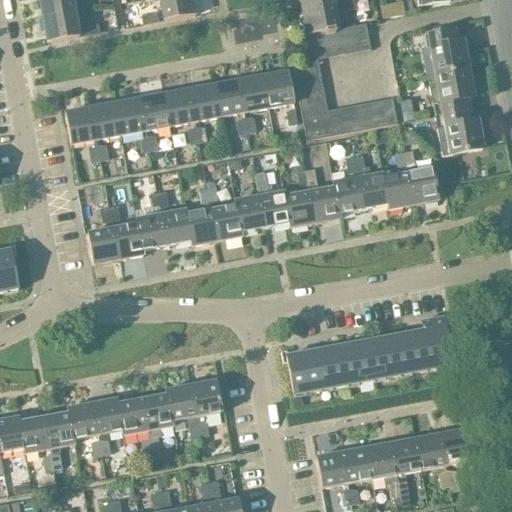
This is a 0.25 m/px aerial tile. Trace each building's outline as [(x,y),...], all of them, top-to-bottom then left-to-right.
[(37,0),(41,20),(74,14),(71,0),(37,0)] [(158,0),(163,23),(195,17),(191,0),(158,0)] [(338,5),(354,2),(353,0),(298,0),(301,13),(333,6),(338,5)] [(449,0),(415,0),(417,9),(450,3),(449,0)] [(354,2),(338,5),(342,14),(355,11),(354,2)] [(306,37),(309,37),(323,34),(337,31),(338,31),(333,6),(301,13),(306,37)] [(398,6),(380,9),(382,21),(400,17),(398,6)] [(46,45),(78,39),(74,14),(41,20),(46,45)] [(142,27),(158,24),(154,16),(141,18),(142,27)] [(365,26),(351,29),(355,53),(368,50),(368,52),(369,52),(365,26)] [(83,38),(98,35),(97,27),(84,29),(83,38)] [(338,31),(337,31),(341,55),(355,53),(351,29),(338,31)] [(337,31),(323,34),(327,58),(341,55),(337,31)] [(461,40),(457,41),(455,32),(422,38),(425,51),(429,50),(434,77),(426,78),(426,79),(467,72),(461,40)] [(315,60),(327,58),(323,34),(309,37),(314,62),(315,62),(315,60)] [(319,80),(317,69),(292,73),(294,85),(319,80)] [(431,106),(433,119),(470,112),(468,103),(472,102),(467,72),(426,79),(431,106)] [(262,79),(268,111),(292,107),(286,75),(262,79)] [(243,116),(268,111),(262,79),(237,84),(243,116)] [(321,92),(319,80),(294,85),(296,96),(321,92)] [(218,120),(243,116),(237,84),(212,88),(218,120)] [(194,125),(218,120),(212,88),(187,93),(194,125)] [(323,103),(321,92),(296,96),(298,108),(323,103)] [(169,129),(194,125),(187,93),(163,97),(169,129)] [(144,134),(169,129),(163,97),(138,102),(144,134)] [(119,138),(144,134),(138,102),(113,107),(119,138)] [(390,102),(377,105),(382,129),(395,127),(390,102)] [(298,108),(305,143),(330,139),(325,114),(323,103),(298,108)] [(402,118),(410,117),(407,103),(400,105),(402,118)] [(377,105),(364,107),(369,132),(382,129),(377,105)] [(95,143),(119,138),(113,107),(89,111),(95,143)] [(364,107),(351,110),(356,134),(369,132),(364,107)] [(351,110),(338,112),(343,137),(356,134),(351,110)] [(70,147),(95,143),(89,111),(64,116),(70,147)] [(288,129),(296,128),(293,111),(285,115),(288,129)] [(330,139),(343,137),(338,112),(325,114),(330,139)] [(470,112),(433,119),(436,131),(444,129),(449,157),(481,151),(476,120),(472,120),(470,112)] [(247,136),(244,120),(243,120),(235,124),(238,138),(247,136)] [(244,120),(247,136),(255,134),(252,121),(244,120)] [(189,147),(197,145),(194,129),(186,133),(189,147)] [(194,129),(197,145),(205,144),(203,130),(194,129)] [(140,156),(148,154),(145,138),(137,142),(140,156)] [(145,138),(148,154),(156,153),(154,139),(145,138)] [(90,165),(98,163),(95,148),(88,152),(90,165)] [(95,148),(98,163),(107,162),(105,148),(96,148),(95,148)] [(405,173),(412,208),(437,204),(432,171),(415,174),(411,154),(402,156),(405,173)] [(388,213),(412,208),(405,173),(402,156),(394,157),(396,170),(395,178),(382,180),(382,176),(381,176),(388,213)] [(388,213),(381,176),(368,178),(363,172),(361,158),(352,160),(356,177),(362,213),(386,208),(387,213),(388,213)] [(338,217),(362,213),(356,177),(352,160),(344,161),(346,174),(345,182),(331,185),(338,222),(339,222),(338,217)] [(229,172),(241,170),(239,163),(227,165),(229,172)] [(449,167),(441,168),(444,186),(456,184),(453,170),(449,167)] [(338,222),(331,185),(332,190),(319,192),(315,186),(313,172),(304,174),(307,190),(308,195),(314,227),(338,222)] [(298,189),(307,190),(304,174),(296,176),(298,189)] [(289,231),(282,194),(272,196),(270,188),(265,189),(263,177),(254,178),(264,231),(288,226),(289,231)] [(240,235),(264,231),(254,178),(253,178),(257,199),(233,203),(234,209),(240,235)] [(205,192),(208,208),(209,208),(217,204),(215,190),(205,192)] [(200,207),(208,208),(205,192),(197,194),(200,207)] [(289,231),(314,227),(308,195),(284,199),(283,194),(282,194),(289,231)] [(156,196),(159,212),(167,208),(164,195),(156,196)] [(150,211),(159,212),(156,196),(147,198),(150,211)] [(241,240),(240,235),(234,209),(233,203),(234,208),(209,213),(215,245),(241,240)] [(107,211),(110,226),(119,222),(116,209),(107,211)] [(102,225),(110,226),(107,211),(99,212),(102,225)] [(191,249),(184,212),(160,217),(166,249),(190,245),(191,249)] [(215,245),(209,213),(186,217),(185,212),(184,212),(191,249),(215,245)] [(141,254),(166,249),(160,217),(135,221),(136,227),(141,254)] [(142,258),(141,254),(136,227),(135,221),(135,222),(136,226),(111,231),(117,263),(142,258)] [(93,268),(117,263),(111,231),(86,236),(93,268)] [(0,295),(17,292),(9,252),(0,253),(0,295)] [(437,371),(452,368),(443,320),(420,324),(423,339),(404,343),(403,336),(395,338),(396,344),(377,348),(376,341),(369,343),(370,349),(351,353),(350,346),(343,348),(344,354),(325,357),(324,351),(316,352),(318,359),(299,362),(298,356),(285,358),(292,398),(293,398),(293,394),(303,392),(304,396),(320,393),(319,389),(330,387),(330,391),(346,388),(346,384),(356,382),(357,386),(373,383),(372,379),(383,377),(383,381),(400,378),(399,374),(409,372),(410,376),(426,373),(425,369),(436,367),(437,371)] [(189,388),(199,440),(207,439),(205,425),(205,418),(221,415),(214,383),(189,388)] [(191,442),(199,440),(189,388),(165,392),(172,429),(171,424),(185,422),(188,428),(191,442)] [(151,454),(159,453),(157,440),(160,439),(159,432),(172,429),(165,392),(164,392),(165,397),(141,402),(151,454)] [(122,438),(115,401),(91,406),(97,438),(98,443),(101,458),(109,457),(107,443),(108,436),(121,434),(122,438)] [(151,454),(141,402),(117,406),(116,401),(115,401),(122,438),(136,436),(140,443),(142,456),(151,454)] [(73,443),(97,438),(91,406),(67,411),(73,448),(74,447),(73,443)] [(60,450),(73,448),(67,411),(66,411),(67,416),(43,420),(49,452),(50,457),(53,473),(61,471),(59,458),(60,450)] [(49,452),(43,420),(19,424),(18,419),(17,420),(24,457),(49,452)] [(24,457),(17,420),(0,422),(0,456),(23,452),(24,457)] [(438,437),(444,469),(469,464),(463,432),(438,437)] [(420,473),(444,469),(438,437),(414,441),(420,473)] [(403,476),(420,473),(414,441),(389,446),(399,498),(407,497),(403,476)] [(98,443),(95,444),(90,446),(92,460),(101,458),(98,443)] [(390,500),(399,498),(389,446),(365,450),(371,482),(383,480),(384,487),(388,486),(390,500)] [(346,487),(371,482),(365,450),(340,455),(346,487)] [(321,492),(346,487),(340,455),(315,460),(321,492)] [(53,473),(50,457),(41,461),(44,474),(53,473)] [(0,460),(0,462),(3,477),(11,475),(8,462),(0,460)] [(440,491),(448,489),(445,473),(437,477),(440,491)] [(445,473),(448,489),(457,487),(454,474),(445,473)] [(212,507),(212,511),(238,511),(236,502),(224,504),(219,498),(216,485),(208,486),(211,506),(212,507)] [(211,502),(211,506),(208,486),(199,488),(202,502),(211,502)] [(341,509),(350,507),(347,492),(339,496),(341,509)] [(347,492),(350,507),(358,506),(356,492),(347,492)] [(158,495),(161,511),(162,511),(170,508),(167,494),(158,495)] [(152,511),(161,511),(158,495),(150,497),(152,511)] [(119,511),(118,503),(109,505),(110,511),(119,511)]
